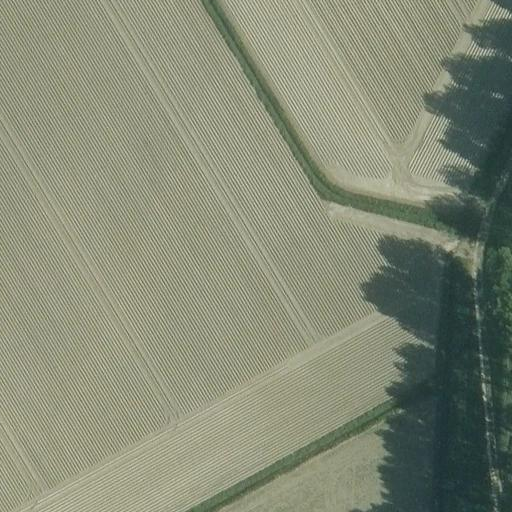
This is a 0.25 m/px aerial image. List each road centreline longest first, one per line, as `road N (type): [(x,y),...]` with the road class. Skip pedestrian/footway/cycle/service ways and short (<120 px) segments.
road 1 (track): [(497,511),(474,270),(463,250),(436,246)]
road 2 (track): [(474,270),(463,274),(460,294),(457,496),(410,505)]
